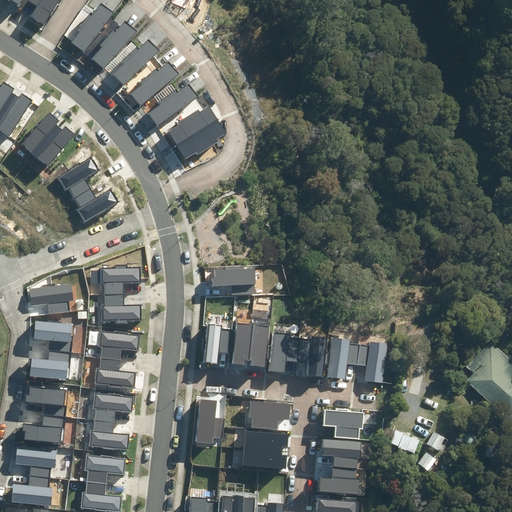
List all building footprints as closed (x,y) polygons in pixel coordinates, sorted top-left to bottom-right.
[(43,24),(58,0),(28,0),(38,6),(31,17),(43,24)] [(112,12),(101,3),(93,14),(91,12),(79,27),(81,29),(72,41),(84,49),(112,12)] [(137,33),(126,23),(117,32),(115,31),(102,44),(104,46),(94,58),(105,67),(137,33)] [(158,52),(148,41),(138,50),(136,48),(122,61),(124,63),(113,73),(123,84),(158,52)] [(178,74),(168,63),(158,72),(156,69),(142,82),(144,84),(132,94),(142,105),(178,74)] [(14,88),(4,82),(0,87),(0,130),(10,136),(33,100),(22,93),(19,97),(11,92),(14,88)] [(196,97),(187,85),(177,93),(175,90),(160,102),(161,104),(149,113),(158,125),(196,97)] [(168,131),(186,159),(196,152),(197,155),(218,142),(216,139),(226,133),(209,107),(200,113),(199,110),(177,124),(178,125),(168,131)] [(60,121),(49,112),(22,144),(48,166),(75,134),(65,126),(62,130),(56,125),(60,121)] [(100,169),(91,155),(56,177),(64,190),(69,187),(82,208),(79,209),(86,221),(117,202),(109,190),(95,198),(84,179),(100,169)] [(113,268),(98,269),(99,284),(102,284),(103,306),(100,306),(100,320),(115,319),(115,323),(128,322),(128,320),(140,319),(139,304),(123,304),(122,282),(138,282),(137,267),(126,268),(126,265),(113,266),(113,268)] [(241,269),(241,265),(226,266),(226,270),(215,270),(216,278),(211,278),(212,287),(232,286),(232,296),(256,295),(255,269),(241,269)] [(72,284),(29,288),(31,306),(48,304),(49,315),(71,312),(69,301),(73,301),(72,284)] [(71,325),(34,321),(33,340),(50,341),(48,360),(32,359),(31,375),(66,378),(71,325)] [(269,327),(237,323),(233,363),(246,364),(247,360),(253,360),(252,365),(264,367),(269,327)] [(229,354),(232,331),(221,330),(222,325),(209,324),(205,363),(220,364),(221,353),(229,354)] [(115,333),(100,332),(98,347),(101,347),(99,369),(96,369),(95,383),(109,384),(109,388),(121,389),(122,386),(134,388),(136,372),(119,371),(122,348),(137,350),(139,336),(127,335),(128,332),(115,331),(115,333)] [(285,359),(298,361),(298,357),(300,338),(291,337),(291,334),(274,332),(270,371),(284,372),(285,359)] [(311,340),(300,338),(298,357),(311,359),(310,375),(322,377),(326,337),(312,336),(311,340)] [(366,380),(383,382),(388,344),(370,342),(370,345),(350,343),(350,339),(331,337),(330,352),(326,352),(325,363),(329,364),(328,376),(345,378),(346,363),(368,366),(366,380)] [(511,373),(511,368),(485,343),(462,366),(471,374),(463,383),(505,423),(511,415),(511,381),(508,378),(511,373)] [(23,438),(63,442),(64,426),(61,426),(62,404),(65,404),(67,391),(27,387),(26,402),(42,403),(40,426),(25,425),(23,438)] [(109,395),(94,394),(92,409),(95,409),(93,431),(90,431),(89,445),(103,446),(103,450),(115,451),(116,448),(128,450),(130,434),(113,433),(116,410),(131,412),(133,398),(121,397),(122,394),(109,393),(109,395)] [(200,399),(195,441),(211,443),(212,437),(223,439),(226,419),(215,417),(217,401),(200,399)] [(291,403),(251,400),(249,417),(253,418),(253,427),(278,429),(279,419),(290,420),(291,403)] [(360,428),(363,428),(364,413),(324,410),(323,425),(337,426),(336,437),(359,439),(360,428)] [(289,434),(245,430),(242,465),(286,469),(287,455),(282,455),(283,447),(288,447),(289,434)] [(448,439),(436,431),(428,444),(440,451),(448,439)] [(323,439),(322,455),(335,456),(333,478),(322,478),(321,490),(358,493),(359,479),(356,479),(358,458),(360,458),(362,442),(323,439)] [(501,445),(488,443),(486,458),(498,460),(501,445)] [(12,502),(51,505),(53,489),(49,489),(51,467),(54,467),(55,454),(16,450),(14,465),(31,467),(29,489),(13,487),(12,502)] [(439,459),(428,451),(418,464),(430,472),(439,459)] [(101,457),(86,456),(85,471),(88,472),(85,494),(83,493),(81,507),(96,508),(95,511),(99,511),(107,511),(108,510),(120,511),(122,497),(106,495),(108,472),(124,474),(125,460),(114,459),(114,456),(102,455),(101,457)] [(232,496),(223,496),(221,511),(252,511),(254,499),(243,498),(244,495),(233,494),(232,496)] [(216,511),(217,503),(207,502),(208,497),(190,496),(189,511),(216,511)] [(317,500),(316,511),(354,511),(355,503),(317,500)] [(268,506),(258,505),(257,511),(283,511),(284,504),(269,503),(268,506)]
